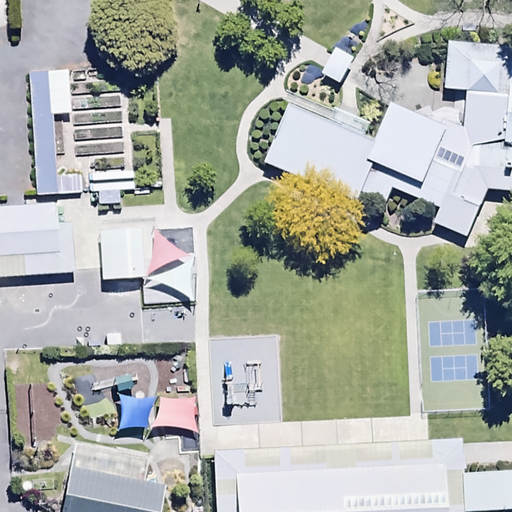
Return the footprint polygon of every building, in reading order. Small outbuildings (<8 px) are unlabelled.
[(495,190),(511,191),(511,85),(509,85),(511,63),(511,49),(451,45),(446,94),(467,95),(459,138),(391,108),(372,147),(283,114),(262,171),(352,205),(358,194),(412,217),(422,204),(452,219),(470,221),(481,217),(495,190)] [(48,75),(28,76),(36,197),(78,194),(77,177),(54,178),(48,75)] [(0,278),(78,273),(75,228),(59,229),(57,208),(0,212),(0,278)] [(455,511),(453,451),(237,459),(238,511),(455,511)] [(171,511),(176,494),(70,467),(58,511),(171,511)] [(511,511),(511,484),(463,487),(464,511),(511,511)]
